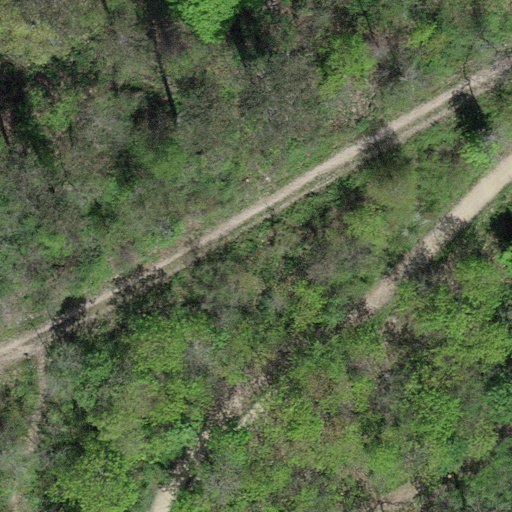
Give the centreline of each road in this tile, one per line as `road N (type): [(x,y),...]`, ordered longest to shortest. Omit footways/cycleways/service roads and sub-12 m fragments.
road 1 (track): [(511,63),(31,345)]
road 2 (track): [(511,164),(387,287),(269,371),(217,420),(160,511)]
